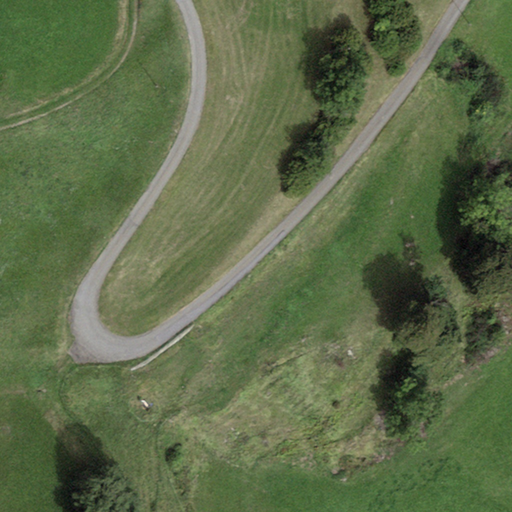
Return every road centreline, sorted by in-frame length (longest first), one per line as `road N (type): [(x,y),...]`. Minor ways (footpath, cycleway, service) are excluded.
road 1 (residential): [(181,0),(201,57),(188,132),(95,281),(86,314),(98,352),(124,357),(166,340),(338,170),(466,0)]
road 2 (track): [(133,0),(127,42),(105,76),(56,110),(0,129)]
